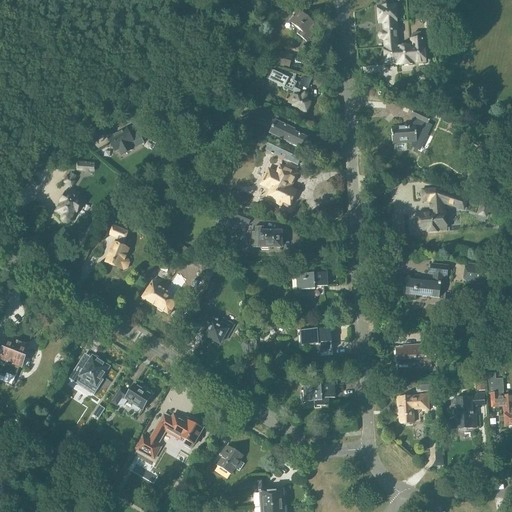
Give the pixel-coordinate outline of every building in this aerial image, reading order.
[(379,6),(378,6),(378,13),(378,15),(379,16),(379,24),(380,24),(380,23),(383,23),(384,28),(384,31),(383,32),(380,33),(379,36),(380,39),(383,40),(385,40),(385,44),(385,48),(385,50),(383,51),(384,54),(385,55),(386,65),(396,64),(396,66),(406,65),(415,65),(415,64),(426,63),(424,38),(422,38),(422,34),(420,33),(413,33),(411,35),(412,39),(409,39),(410,46),(405,46),(398,46),(398,44),(397,27),(396,24),(397,24),(395,5),(394,5),(394,6),(390,6),(390,3),(383,3),(383,7),(379,7),(379,6)] [(293,15),(288,20),(300,30),(297,34),(306,42),(314,33),(312,32),(317,26),(300,12),(295,17),(293,15)] [(317,38),(312,43),(317,47),(322,41),(317,38)] [(305,44),(301,48),(307,53),(311,48),(305,44)] [(277,52),(273,63),(288,67),(292,56),(277,52)] [(271,69),(266,78),(295,92),(294,95),(293,94),(289,104),(306,113),(311,102),(306,99),(307,96),(308,93),(305,92),(302,94),(301,97),(298,95),(300,90),(294,87),(296,82),(294,80),(296,74),(280,70),(279,73),(273,70),(271,69)] [(184,94),(177,107),(179,108),(193,115),(200,102),(200,101),(184,94)] [(410,127),(392,128),(392,143),(412,142),(412,148),(420,152),(432,126),(429,124),(432,117),(415,109),(411,117),(412,118),(410,124),(410,127)] [(275,121),(269,133),(302,149),(306,140),(303,139),(304,137),(294,132),(295,130),(275,121)] [(177,123),(173,130),(174,131),(187,137),(190,130),(177,123)] [(126,129),(108,139),(115,151),(118,149),(120,153),(122,156),(132,150),(129,144),(133,141),(141,137),(135,126),(127,130),(126,129)] [(77,161),(77,171),(94,172),(95,162),(77,161)] [(268,171),(262,184),(270,188),(266,197),(276,202),(278,200),(290,205),(296,192),(296,191),(295,191),(289,188),(296,175),(280,167),(277,174),(268,171)] [(68,174),(63,182),(70,187),(78,175),(72,171),(69,175),(68,174)] [(431,214),(417,215),(418,230),(427,229),(427,232),(437,232),(437,229),(446,228),(445,213),(443,213),(442,202),(464,209),(467,199),(436,189),(422,190),(423,201),(430,200),(431,214)] [(69,190),(56,212),(61,215),(61,219),(64,223),(68,224),(71,221),(81,205),(83,202),(74,197),(76,194),(69,190)] [(232,209),(229,217),(249,225),(252,217),(232,209)] [(113,243),(105,263),(124,270),(127,268),(129,263),(128,260),(125,258),(129,249),(120,246),(122,241),(128,229),(114,223),(109,235),(115,238),(113,243)] [(254,232),(251,232),(251,248),(258,248),(260,248),(262,249),(269,249),(270,248),(280,248),(280,232),(263,232),(263,227),(254,227),(254,232)] [(174,249),(173,250),(185,257),(190,250),(179,242),(174,249)] [(163,248),(156,258),(163,263),(170,253),(163,248)] [(212,259),(205,275),(211,277),(217,262),(212,259)] [(407,288),(402,288),(404,302),(415,301),(416,295),(439,298),(442,276),(447,277),(448,266),(431,264),(430,274),(434,275),(433,283),(417,281),(408,280),(407,288)] [(466,267),(465,279),(468,285),(490,287),(492,267),(470,265),(466,267)] [(326,273),(293,275),(294,291),(314,289),(315,294),(324,294),(323,287),(327,286),(326,273)] [(165,292),(155,307),(158,309),(158,310),(161,312),(163,312),(169,316),(181,297),(177,295),(186,280),(177,274),(165,292)] [(153,280),(141,298),(148,302),(148,304),(151,306),(153,306),(155,307),(165,292),(158,287),(162,280),(156,276),(153,280)] [(204,298),(203,299),(212,302),(219,286),(218,286),(210,282),(204,298)] [(207,311),(201,321),(207,325),(208,326),(203,335),(219,344),(223,337),(226,338),(234,326),(223,319),(220,325),(217,323),(220,318),(211,313),(207,311)] [(329,329),(300,331),(300,347),(317,346),(318,357),(331,356),(329,329)] [(440,331),(420,332),(420,340),(441,339),(440,331)] [(0,359),(0,375),(2,376),(5,375),(6,373),(12,375),(15,376),(19,367),(18,366),(19,364),(20,364),(27,348),(8,340),(1,357),(2,357),(1,360),(0,359)] [(256,345),(248,345),(248,356),(256,355),(256,345)] [(405,349),(395,350),(396,364),(396,366),(404,366),(404,365),(423,364),(423,367),(431,366),(429,345),(421,345),(405,346),(405,349)] [(256,355),(248,356),(249,369),(257,368),(256,355)] [(77,365),(68,379),(76,384),(80,377),(97,389),(96,390),(97,390),(98,389),(104,381),(102,379),(109,368),(102,363),(103,361),(95,356),(94,358),(92,357),(84,369),(78,365),(83,357),(77,365)] [(495,373),(487,374),(488,394),(491,394),(492,407),(499,407),(499,404),(503,404),(504,408),(505,426),(511,425),(511,395),(503,396),(503,393),(504,393),(503,379),(496,379),(495,373)] [(436,381),(420,382),(421,392),(437,391),(436,381)] [(112,401),(111,403),(117,406),(118,405),(120,407),(124,406),(127,400),(133,404),(131,406),(138,411),(140,408),(142,409),(143,408),(151,396),(134,385),(128,394),(120,389),(112,401)] [(334,385),(301,387),(302,403),(316,402),(317,407),(328,406),(328,399),(334,398),(334,385)] [(456,399),(452,399),(452,405),(457,404),(457,408),(458,423),(458,430),(460,429),(461,431),(466,431),(467,429),(476,428),(475,413),(473,413),(471,413),(471,408),(471,407),(484,406),(483,394),(470,395),(470,398),(456,399)] [(420,396),(397,397),(398,408),(398,410),(399,411),(400,425),(413,424),(412,410),(422,409),(422,412),(429,411),(429,408),(428,395),(420,395),(420,396)] [(99,405),(92,415),(93,416),(94,414),(99,417),(98,419),(99,419),(105,409),(99,405)] [(142,437),(136,448),(154,458),(160,447),(156,445),(157,443),(158,443),(165,432),(166,432),(167,430),(187,442),(185,445),(191,449),(194,444),(196,444),(198,441),(197,439),(203,429),(187,420),(188,419),(187,419),(185,422),(176,417),(175,420),(171,418),(170,420),(165,417),(165,416),(163,416),(162,418),(150,439),(151,439),(150,441),(142,437)] [(93,431),(84,446),(90,450),(99,435),(93,431)] [(223,457),(217,466),(230,475),(234,469),(237,470),(239,472),(244,464),(242,463),(239,461),(243,456),(227,445),(220,456),(223,457)] [(208,460),(201,471),(207,474),(214,463),(208,460)] [(53,469),(52,478),(63,479),(64,470),(53,469)] [(265,478),(251,479),(252,486),(258,485),(260,507),(285,506),(284,498),(283,497),(282,490),(282,489),(282,488),(281,488),(281,487),(280,487),(279,487),(278,487),(277,487),(277,488),(276,488),(276,489),(275,490),(268,491),(268,487),(266,487),(265,478)]
